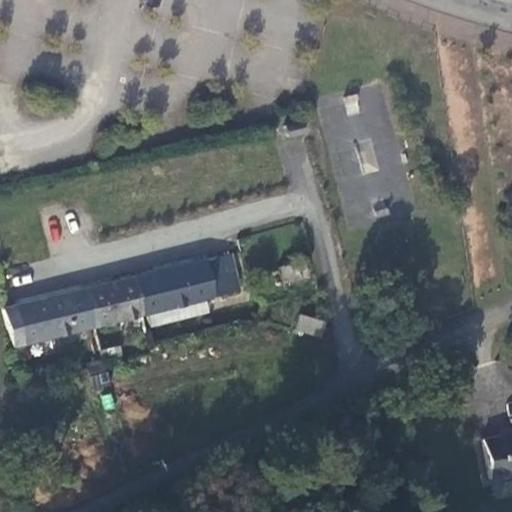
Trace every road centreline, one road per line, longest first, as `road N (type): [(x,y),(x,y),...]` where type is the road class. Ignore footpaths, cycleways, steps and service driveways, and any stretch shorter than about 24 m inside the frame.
road 1 (unclassified): [(394,375),(321,204),(47,270)]
road 2 (unclassified): [(394,375),(112,511)]
road 3 (unclassified): [(511,320),(394,375)]
